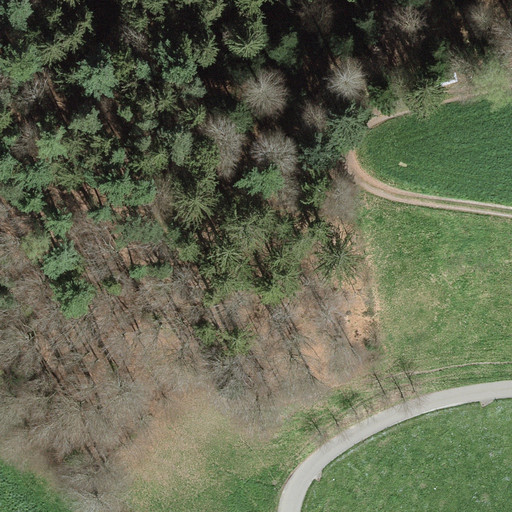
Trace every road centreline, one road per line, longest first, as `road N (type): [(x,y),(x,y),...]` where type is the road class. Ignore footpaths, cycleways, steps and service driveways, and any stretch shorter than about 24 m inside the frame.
road 1 (track): [(511,73),(369,110),(351,146),(374,185),(511,210)]
road 2 (unclassified): [(511,389),(413,408),(364,429),(305,474),(288,511)]
